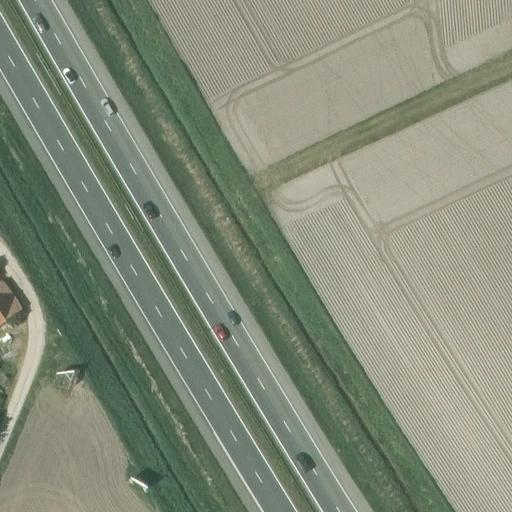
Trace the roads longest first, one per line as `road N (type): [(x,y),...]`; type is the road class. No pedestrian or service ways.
road 1 (motorway): [(338,511),(41,0)]
road 2 (motorway): [(0,47),(276,511)]
road 3 (unclassified): [(303,170),(511,71)]
